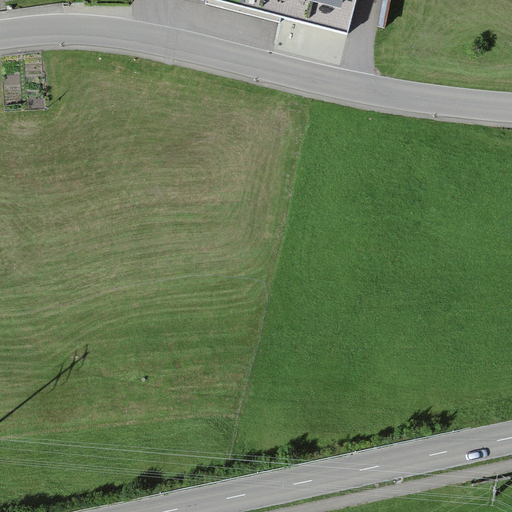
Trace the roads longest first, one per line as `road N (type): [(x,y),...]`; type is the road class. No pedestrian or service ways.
road 1 (tertiary): [(511,109),(338,84),(91,28),(0,32)]
road 2 (secondary): [(511,438),(167,511)]
